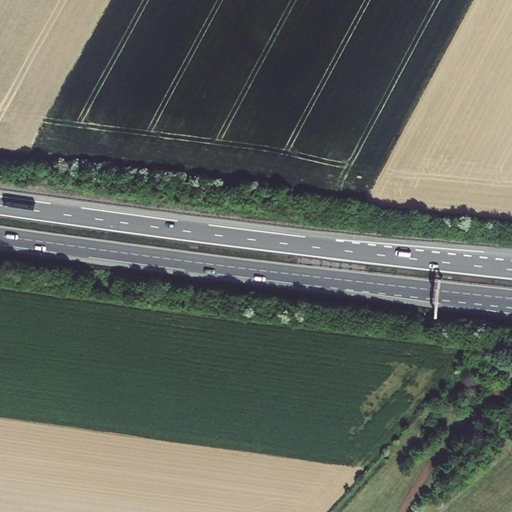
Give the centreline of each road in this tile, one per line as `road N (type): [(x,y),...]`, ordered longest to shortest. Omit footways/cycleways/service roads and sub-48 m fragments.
road 1 (motorway): [(511,269),(0,206)]
road 2 (motorway): [(0,236),(485,295)]
road 3 (track): [(401,511),(452,435),(497,392),(511,389)]
